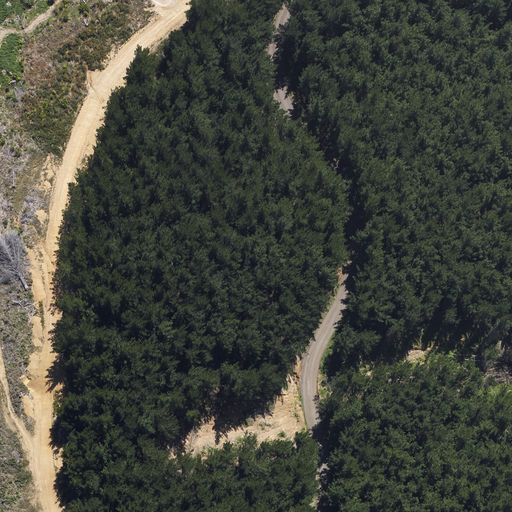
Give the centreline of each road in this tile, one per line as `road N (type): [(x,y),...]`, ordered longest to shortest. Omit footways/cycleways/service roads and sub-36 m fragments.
road 1 (track): [(57,511),(41,394),(56,189),(97,91),(198,0)]
road 2 (track): [(302,0),(277,50),(292,115),(330,163),(360,226),(318,386),(327,511)]
